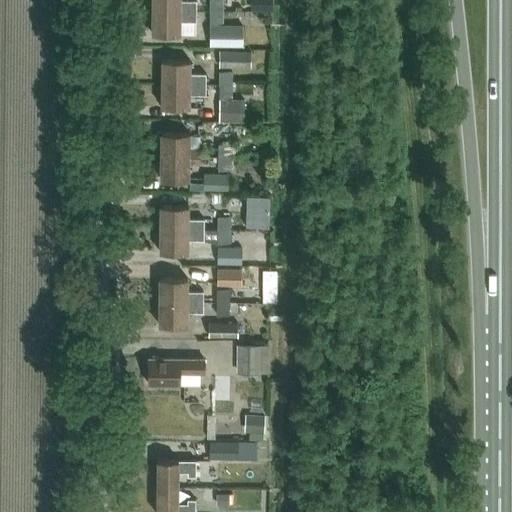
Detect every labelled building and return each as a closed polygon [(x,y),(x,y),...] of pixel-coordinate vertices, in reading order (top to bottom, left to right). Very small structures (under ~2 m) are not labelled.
[(152,0),(153,10),(197,10),(196,0),(152,0)] [(211,0),(211,11),(224,11),(224,0),(211,0)] [(153,10),(152,33),(196,34),(197,10),(153,10)] [(211,11),(211,25),(224,25),(224,11),(211,11)] [(211,31),(211,45),(244,45),(244,25),(233,25),(233,31),(211,31)] [(220,66),(252,66),(252,49),(221,49),(220,66)] [(162,59),(162,83),(206,83),(206,73),(190,73),(190,60),(162,59)] [(220,70),(220,83),(233,83),(233,70),(220,70)] [(206,94),(206,83),(162,83),(162,106),(190,107),(190,94),(206,94)] [(220,83),(220,96),(233,96),(233,83),(220,83)] [(220,99),(220,120),(245,120),(245,99),(220,99)] [(161,132),(161,155),(199,156),(199,148),(189,148),(189,132),(161,132)] [(220,143),(219,156),(232,156),(232,143),(220,143)] [(199,164),(199,156),(161,155),(161,179),(189,179),(189,164),(199,164)] [(232,156),(219,156),(219,169),(232,170),(232,156)] [(206,190),(229,190),(230,173),(206,173),(206,190)] [(247,194),(247,225),(270,225),(270,194),(247,194)] [(161,205),(160,228),(204,229),(204,218),(188,218),(189,205),(161,205)] [(218,216),(218,229),(232,229),(232,216),(218,216)] [(204,239),(204,229),(160,228),(160,252),(188,252),(188,239),(204,239)] [(232,244),(232,229),(218,229),(204,229),(204,239),(218,244),(232,244)] [(242,246),(218,246),(218,264),(242,265),(242,246)] [(242,268),(218,268),(217,285),(242,286),(242,268)] [(160,278),(160,301),(204,301),(204,290),(188,290),(188,278),(160,278)] [(218,288),(218,302),(231,302),(231,288),(218,288)] [(203,312),(204,301),(160,301),(159,325),(187,325),(187,312),(203,312)] [(231,302),(218,302),(218,315),(231,316),(231,302)] [(209,323),(210,336),(239,335),(239,322),(209,323)] [(239,343),(239,371),(270,372),(270,343),(239,343)] [(180,384),(180,373),(208,374),(208,358),(149,358),(149,384),(180,384)] [(245,432),(265,433),(266,415),(246,414),(245,432)] [(211,458),(239,458),(239,440),(211,440),(211,458)] [(158,459),(157,487),(178,487),(178,471),(188,471),(188,476),(196,476),(196,459),(158,459)] [(178,503),(178,487),(157,487),(157,511),(195,511),(196,499),(188,499),(188,503),(178,503)] [(229,493),(216,493),(217,503),(229,503),(229,493)]
